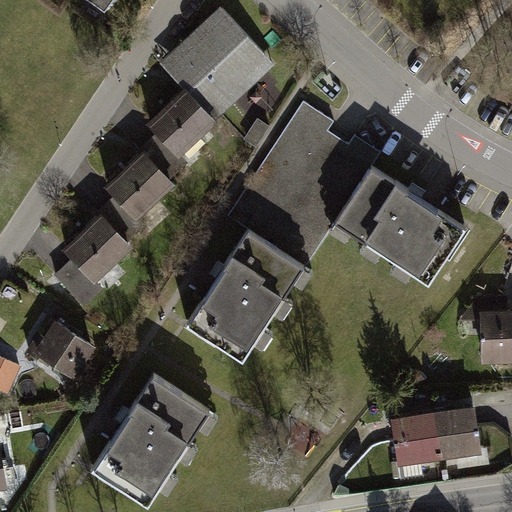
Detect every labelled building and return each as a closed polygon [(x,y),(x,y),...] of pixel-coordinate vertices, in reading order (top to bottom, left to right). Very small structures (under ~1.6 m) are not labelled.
[(90,0),(106,11),(113,0),(90,0)] [(184,82),(147,117),(179,150),(216,115),(275,60),(222,4),(163,60),(184,82)] [(255,229),(305,263),(338,220),(373,163),(382,149),(354,131),(348,141),(328,128),(335,117),(305,100),(231,213),(255,229)] [(270,123),(259,116),(245,136),(256,144),(270,123)] [(143,144),(104,180),(137,215),(175,178),(143,144)] [(465,224),(373,163),(338,220),(430,281),(465,224)] [(96,277),(134,242),(101,207),(62,243),(72,255),(94,279),(96,277)] [(235,252),(189,323),(243,359),(305,263),(255,229),(239,254),(235,252)] [(94,279),(72,255),(55,271),(84,303),(103,285),(96,277),(94,279)] [(462,316),(481,315),(483,360),(511,358),(511,303),(510,303),(509,293),(478,294),(462,311),(462,316)] [(39,328),(26,347),(49,362),(51,359),(76,375),(98,341),(54,313),(43,330),(39,328)] [(0,353),(0,386),(8,390),(21,364),(0,353)] [(156,377),(95,468),(147,502),(207,410),(156,377)] [(477,399),(392,412),(400,462),(485,449),(477,399)]
